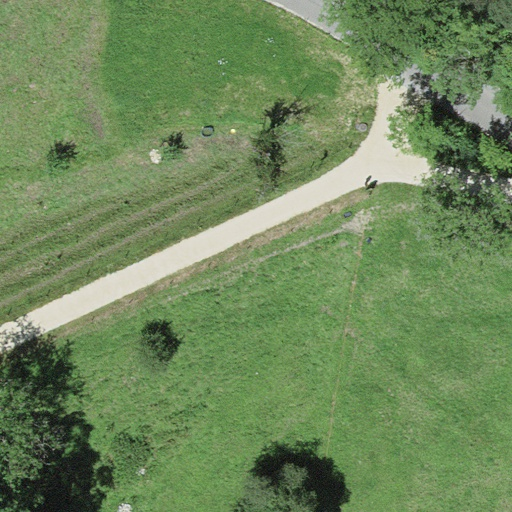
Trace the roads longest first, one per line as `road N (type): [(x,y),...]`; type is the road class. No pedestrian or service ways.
road 1 (track): [(0,335),(345,169),(372,141),(387,108),(397,46)]
road 2 (unclassified): [(511,127),(397,46),(313,0)]
road 3 (track): [(511,185),(345,169)]
